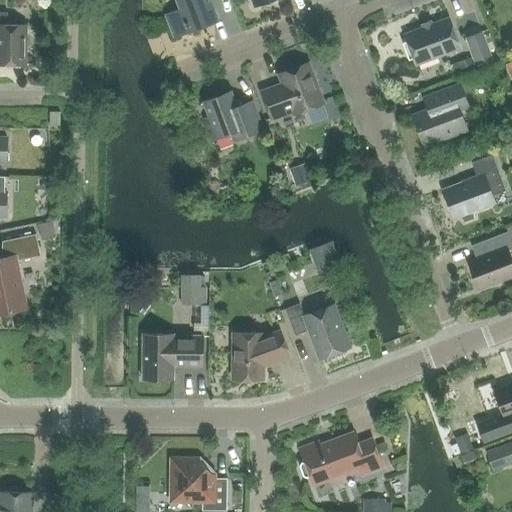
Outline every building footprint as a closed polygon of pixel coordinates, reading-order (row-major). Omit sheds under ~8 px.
[(166,15),(174,36),(217,20),(209,0),(177,0),(181,10),(166,15)] [(8,13),(0,12),(0,64),(25,65),(26,25),(7,25),(8,13)] [(416,64),(459,48),(448,19),(405,35),(416,64)] [(475,61),(490,55),(481,33),(466,38),(475,61)] [(224,79),(224,63),(209,63),(209,79),(224,79)] [(323,104),(308,63),(279,74),(283,85),(261,93),(271,119),(292,111),(294,115),(323,104)] [(428,110),(413,116),(424,146),(466,130),(459,111),(468,108),(459,84),(423,97),(428,110)] [(236,107),(230,92),(203,102),(209,117),(204,119),(212,140),(231,133),(234,140),(262,130),(252,102),(236,107)] [(49,126),(60,127),(60,112),(50,112),(49,126)] [(467,181),(443,190),(454,220),(495,204),(492,196),(505,191),(496,168),(466,179),(467,181)] [(477,261),(468,264),(478,289),(511,275),(511,261),(507,250),(511,248),(511,242),(508,232),(471,246),(477,261)] [(18,261),(40,256),(36,235),(2,242),(5,258),(0,258),(0,314),(27,308),(18,261)] [(320,273),(339,266),(331,244),(312,251),(320,273)] [(287,260),(265,266),(275,305),(297,299),(287,260)] [(319,359),(350,347),(334,305),(304,316),(299,304),(285,309),(295,335),(308,330),(319,359)] [(263,333),(233,333),(232,379),(263,380),(263,363),(273,359),(274,362),(289,356),(280,331),(266,336),(263,336),(263,333)] [(202,368),(202,336),(174,336),(174,335),(142,334),(142,379),(174,380),(174,368),(202,368)] [(503,415),(476,425),(482,441),(511,429),(511,384),(494,392),(503,415)] [(360,477),(383,468),(372,440),(358,445),(354,433),(320,446),(319,443),(300,450),(304,461),(301,463),(299,466),(303,476),(306,478),(310,476),(313,485),(357,468),(360,477)] [(511,462),(511,442),(486,452),(493,470),(511,462)] [(226,511),(227,478),(212,478),(212,476),(207,470),(209,468),(204,462),(201,465),(198,461),(184,461),(181,458),(177,458),(171,464),(171,469),(174,472),(173,499),(202,499),(202,511),(226,511)] [(30,511),(31,493),(0,492),(0,511),(30,511)]
